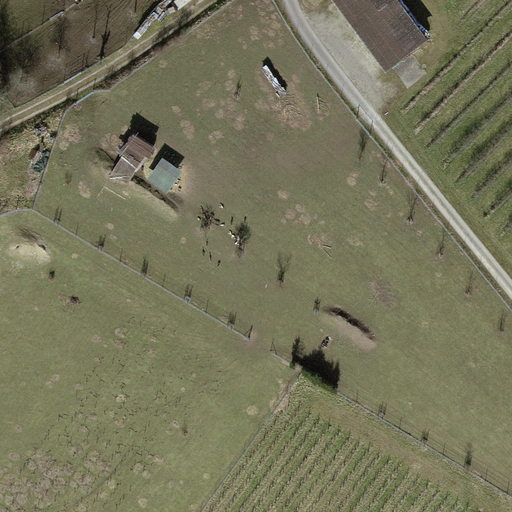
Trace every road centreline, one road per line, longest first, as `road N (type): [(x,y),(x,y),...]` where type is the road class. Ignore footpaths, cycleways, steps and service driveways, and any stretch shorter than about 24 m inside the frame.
road 1 (track): [(292,0),(340,77),(511,290)]
road 2 (track): [(0,126),(113,67),(210,0)]
